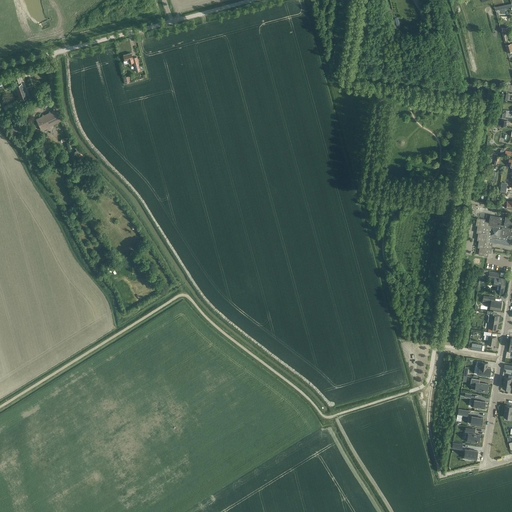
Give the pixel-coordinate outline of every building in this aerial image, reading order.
[(138,61),(137,57),(132,58),(131,53),(123,55),(125,61),(128,60),(129,63),(133,62),(135,67),(136,72),(140,71),(137,61),(138,61)] [(20,99),(26,97),(19,77),(14,78),(17,85),(15,85),(17,91),(16,92),(17,94),(18,93),(20,99)] [(53,111),(36,119),(41,130),(60,120),(57,113),(56,114),(55,112),(53,111)] [(477,217),(476,225),(477,225),(476,232),(478,233),(477,240),(479,240),(478,247),(479,247),(478,254),(487,256),(488,256),(488,255),(488,252),(489,252),(491,252),(492,247),(492,244),(489,244),(489,242),(496,243),(497,242),(501,243),(510,245),(511,238),(510,238),(511,228),(511,226),(511,225),(511,216),(505,215),(504,220),(499,219),(500,216),(490,215),(489,222),(485,221),(485,219),(477,217)] [(489,271),(488,276),(491,276),(491,280),(494,280),(493,285),(497,285),(496,291),(503,293),(504,287),(506,279),(498,277),(499,273),(489,271)] [(495,297),(489,296),(484,295),(483,302),(491,303),(490,308),(500,309),(502,302),(495,300),(495,297)] [(487,310),(487,314),(489,314),(488,321),(490,321),(489,328),(497,329),(498,323),(499,315),(493,314),(493,311),(487,310)] [(484,335),(484,339),(488,340),(487,344),(495,345),(496,337),(491,336),(491,332),(484,331),(484,335)] [(490,376),(491,368),(487,367),(488,362),(477,361),(476,366),(479,366),(478,374),(490,376)] [(509,389),(511,375),(509,375),(508,377),(504,377),(502,388),(504,388),(505,389),(507,389),(508,388),(509,389)] [(482,383),(480,383),(479,383),(479,379),(472,378),(470,384),(475,385),(475,390),(487,392),(488,384),(482,383)] [(471,399),(471,402),(474,402),(473,406),(477,407),(476,408),(480,409),(480,408),(484,408),(485,401),(471,399)] [(472,416),(470,424),(482,425),(483,418),(472,416)] [(480,435),(473,434),(473,432),(474,433),(475,429),(465,427),(465,431),(468,432),(467,441),(479,443),(479,442),(480,442),(480,438),(479,438),(480,435)] [(476,459),(478,451),(465,449),(464,457),(465,457),(465,459),(469,460),(469,458),(476,459)]
